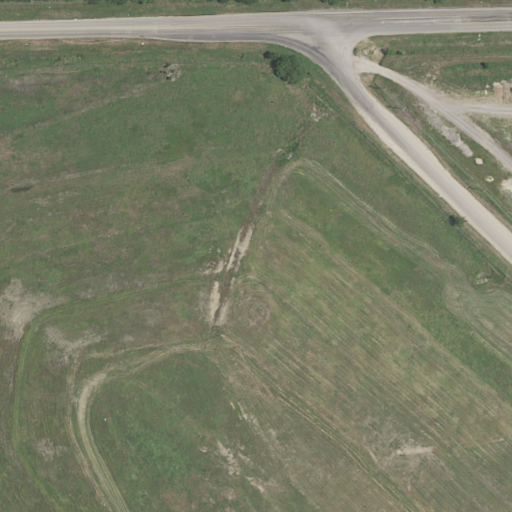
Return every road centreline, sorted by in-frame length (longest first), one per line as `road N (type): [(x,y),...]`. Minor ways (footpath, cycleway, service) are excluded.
road 1 (secondary): [(511,21),(0,32)]
road 2 (residential): [(322,26),(352,87),(511,249)]
